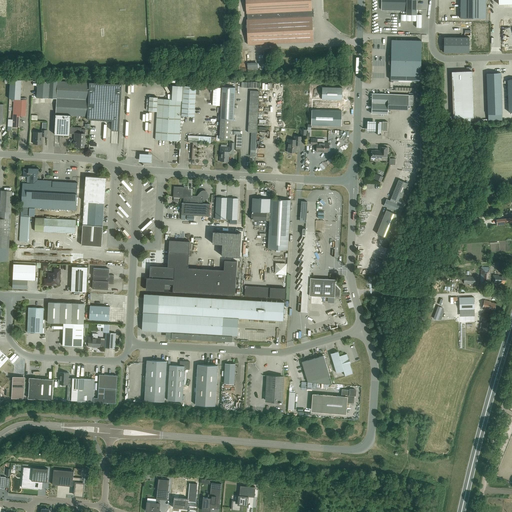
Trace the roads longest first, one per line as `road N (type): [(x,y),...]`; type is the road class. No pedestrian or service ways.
road 1 (tertiary): [(165,435),(365,446),(374,369),(363,329)]
road 2 (unclassified): [(128,344),(282,352),(363,329)]
road 3 (unclassified): [(350,180),(137,169)]
road 4 (trunk): [(461,511),(511,324)]
road 5 (tertiary): [(350,180),(360,0)]
road 6 (unclassified): [(10,296),(8,335),(24,355),(118,361),(128,344)]
road 7 (unclassified): [(128,344),(137,169)]
road 8 (unknown): [(357,140),(387,143),(398,157),(368,233),(351,241)]
road 9 (unclassified): [(477,511),(511,376)]
road 10 (unclassified): [(137,169),(0,154)]
road 11 (unclassified): [(431,0),(436,56),(511,57)]
